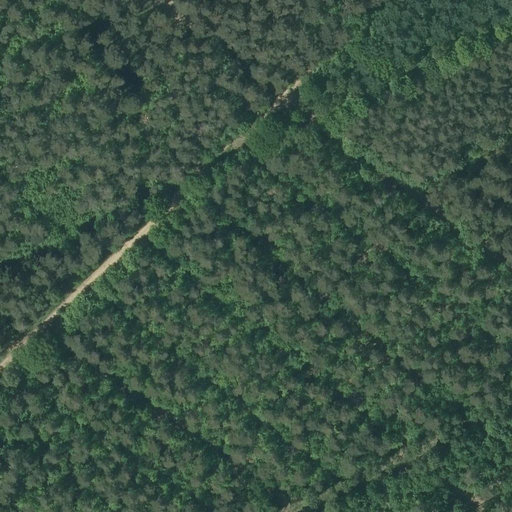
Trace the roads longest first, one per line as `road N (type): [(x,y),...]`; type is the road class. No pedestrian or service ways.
road 1 (track): [(0,366),(277,97)]
road 2 (track): [(511,273),(375,170),(309,104)]
road 3 (track): [(511,15),(309,104),(277,97)]
road 4 (unknown): [(327,511),(511,410)]
road 5 (track): [(277,97),(380,0)]
